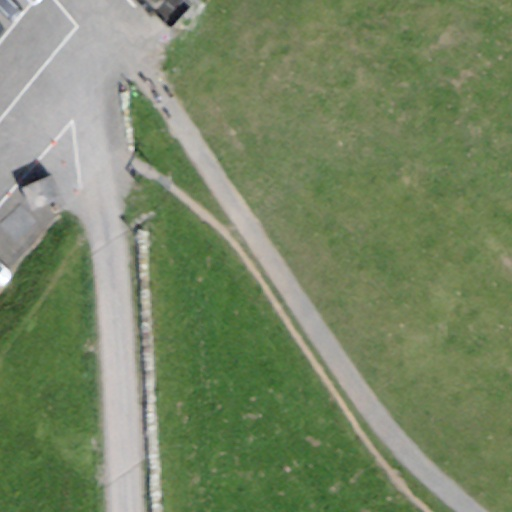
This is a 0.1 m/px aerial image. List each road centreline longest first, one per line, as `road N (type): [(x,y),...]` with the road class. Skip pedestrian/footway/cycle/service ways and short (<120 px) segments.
road 1 (track): [(477,511),(378,429),(125,48)]
road 2 (track): [(124,511),(82,0)]
